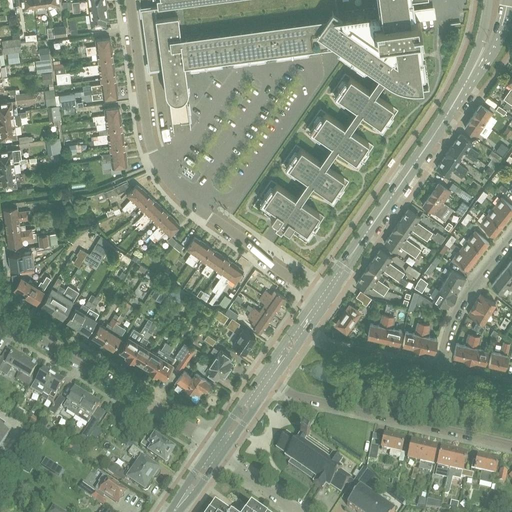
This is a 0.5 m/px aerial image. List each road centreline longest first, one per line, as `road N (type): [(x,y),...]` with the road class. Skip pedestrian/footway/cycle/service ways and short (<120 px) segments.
road 1 (residential): [(321,299),(170,183),(148,139),(129,0)]
road 2 (primary): [(321,299),(464,85)]
road 3 (residential): [(267,378),(303,398),(511,445)]
road 4 (residential): [(205,440),(0,313)]
road 5 (residential): [(439,372),(464,299),(511,235)]
road 6 (residential): [(439,372),(333,349),(300,331)]
